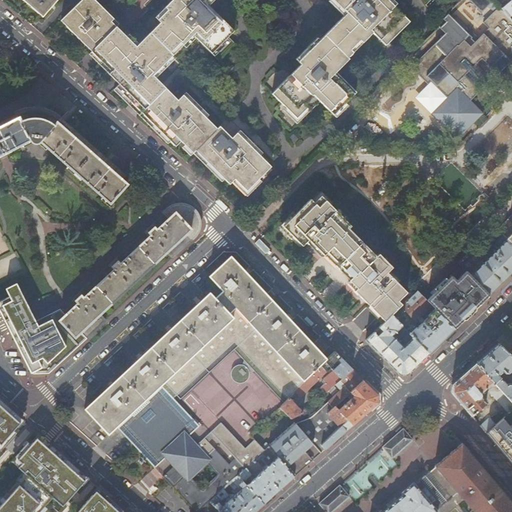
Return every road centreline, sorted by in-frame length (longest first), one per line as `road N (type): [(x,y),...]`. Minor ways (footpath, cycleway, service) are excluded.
road 1 (residential): [(0,23),(227,227)]
road 2 (residential): [(32,413),(227,227)]
road 3 (residential): [(227,227),(382,382),(410,395)]
road 4 (primary): [(410,395),(281,511)]
road 5 (residential): [(144,511),(32,413)]
road 6 (primary): [(511,299),(410,395)]
road 7 (residential): [(410,395),(458,420),(511,482)]
